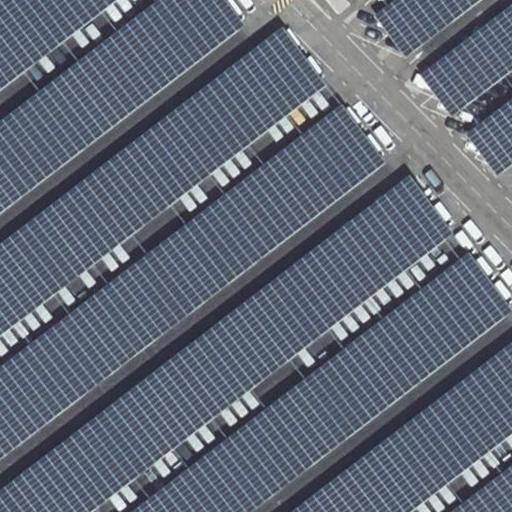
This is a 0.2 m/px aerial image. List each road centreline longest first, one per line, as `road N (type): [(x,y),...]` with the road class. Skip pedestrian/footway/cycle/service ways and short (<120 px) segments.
road 1 (unknown): [(0,270),(312,23)]
road 2 (unknown): [(376,88),(472,0)]
